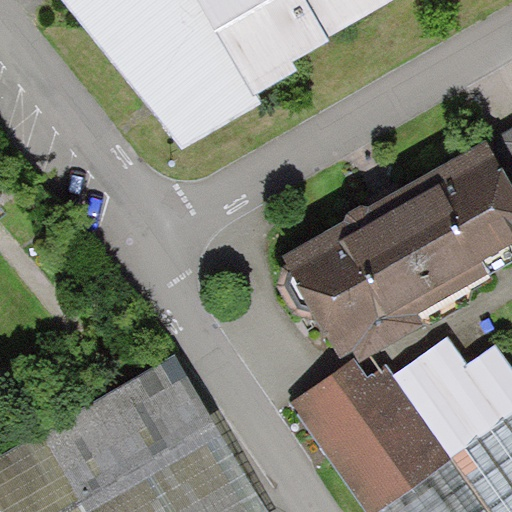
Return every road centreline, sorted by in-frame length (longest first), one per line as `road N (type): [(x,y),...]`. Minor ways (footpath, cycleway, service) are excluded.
road 1 (residential): [(155,234),(511,19)]
road 2 (residential): [(326,511),(155,234)]
road 3 (residential): [(155,234),(0,39)]
